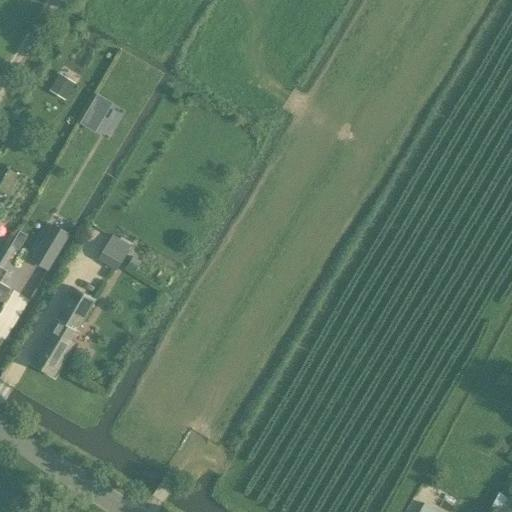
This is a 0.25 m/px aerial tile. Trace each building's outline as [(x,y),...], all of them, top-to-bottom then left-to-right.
[(66,101),(76,84),(60,74),(50,90),(66,101)] [(98,95),(92,105),(107,114),(113,104),(98,95)] [(54,224),(32,260),(48,270),(70,234),(54,224)] [(113,236),(99,260),(117,271),(131,246),(113,236)] [(7,243),(1,254),(9,259),(16,248),(13,247),(7,243)] [(0,314),(14,291),(1,283),(8,271),(3,269),(8,262),(9,259),(1,254),(0,254),(0,314)] [(132,261),(129,267),(135,271),(139,265),(132,261)] [(77,331),(96,300),(75,288),(57,319),(62,322),(56,332),(51,329),(31,363),(55,377),(74,343),(71,341),(77,331)] [(511,511),(511,499),(499,493),(492,507),(493,508),(502,511),(511,511)]
